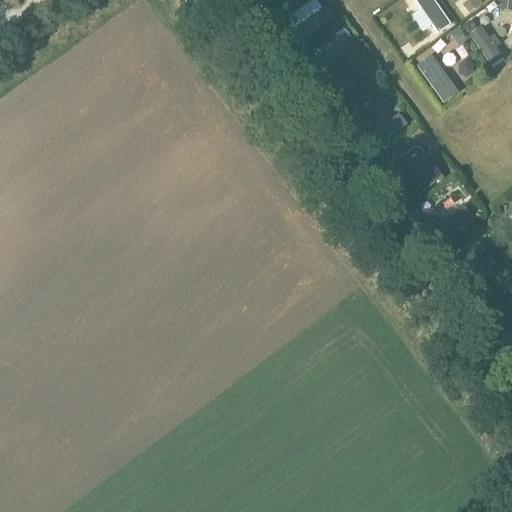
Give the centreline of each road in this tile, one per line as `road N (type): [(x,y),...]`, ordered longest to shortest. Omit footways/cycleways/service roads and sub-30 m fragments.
road 1 (unclassified): [(511,415),(415,296),(204,0)]
road 2 (unknown): [(346,0),(430,117)]
